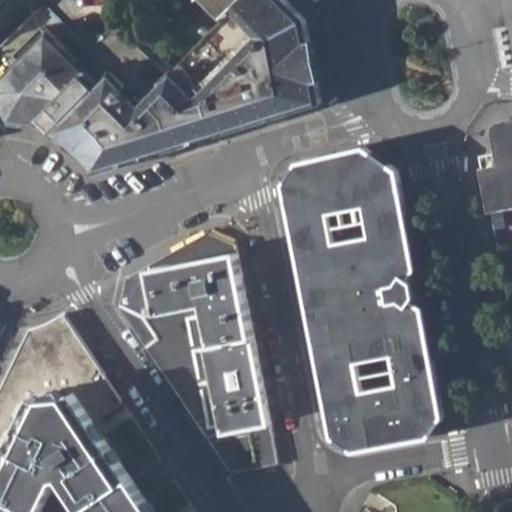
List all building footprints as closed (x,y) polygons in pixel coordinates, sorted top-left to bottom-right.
[(88,164),(95,175),(322,106),(307,19),(287,0),(241,0),(225,16),(175,69),(123,18),(112,32),(109,30),(80,60),(45,25),(9,58),(15,65),(0,78),(0,108),(9,123),(14,123),(22,124),(31,126),(39,119),(52,134),(59,138),(65,142),(73,148),(80,154),(88,164)] [(209,0),(225,16),(241,0),(209,0)] [(491,210),(511,205),(511,119),(502,121),(495,125),(494,132),(497,154),(480,155),(491,210)] [(300,162),(287,184),(335,436),(356,450),(429,436),(445,413),(399,170),(365,148),(300,162)] [(209,231),(125,277),(119,306),(231,473),(281,463),(237,244),(209,231)] [(31,327),(0,389),(0,511),(39,511),(51,488),(71,486),(88,511),(158,511),(97,421),(125,404),(64,312),(57,316),(52,320),(45,323),(40,325),(31,327)]
